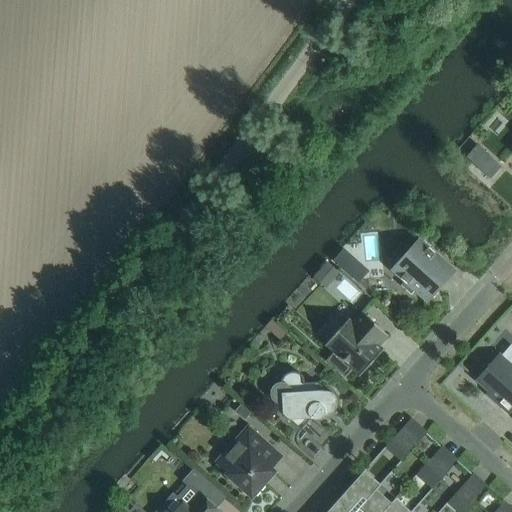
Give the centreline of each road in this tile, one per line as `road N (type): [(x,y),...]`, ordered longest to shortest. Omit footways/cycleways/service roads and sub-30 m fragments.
road 1 (unclassified): [(0,471),(113,345),(358,0)]
road 2 (residential): [(402,393),(511,263)]
road 3 (residential): [(296,511),(402,393)]
road 4 (residential): [(511,488),(402,393)]
